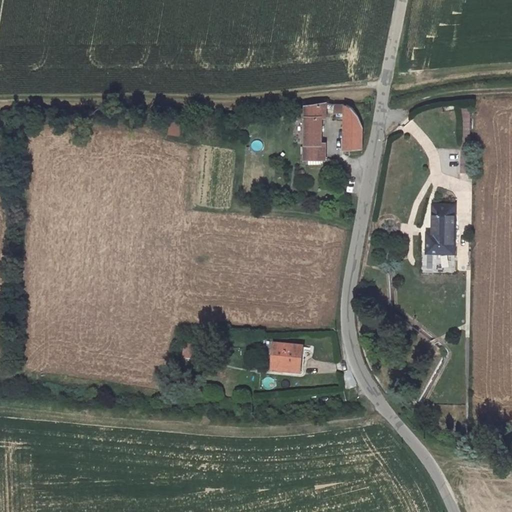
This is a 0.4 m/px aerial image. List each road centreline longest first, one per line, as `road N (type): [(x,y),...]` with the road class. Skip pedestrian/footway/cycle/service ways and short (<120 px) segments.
road 1 (unclassified): [(405,0),(354,257),(349,334),(372,394),(424,454),(454,511)]
road 2 (track): [(387,413),(346,425),(238,433),(0,410)]
road 3 (track): [(386,82),(251,95),(0,99)]
road 4 (track): [(0,379),(205,403),(372,394)]
